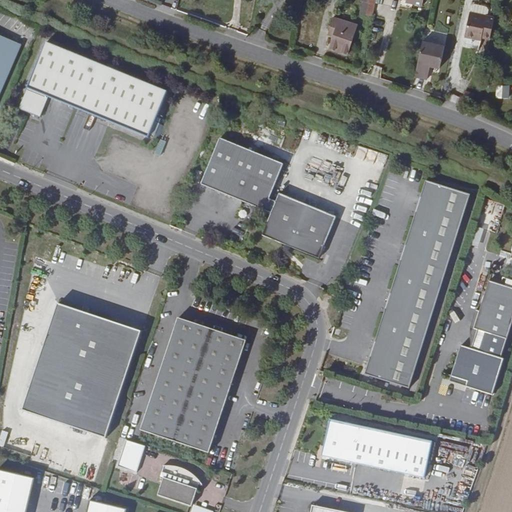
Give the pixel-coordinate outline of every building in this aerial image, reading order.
[(367,16),(369,0),(359,0),(357,14),(367,16)] [(469,43),(474,18),(466,17),(461,41),(469,43)] [(345,34),(349,24),(330,18),(324,34),(330,37),(326,49),(344,55),(350,36),(345,34)] [(473,40),(486,43),(491,22),(474,18),(469,43),(472,43),(473,40)] [(345,34),(350,36),(353,26),(349,24),(345,34)] [(0,87),(21,42),(0,33),(0,87)] [(41,115),(50,95),(150,139),(170,92),(50,39),(20,106),(41,115)] [(418,45),(411,78),(424,81),(426,71),(436,73),(441,50),(418,45)] [(372,66),(371,76),(379,77),(379,66),(372,66)] [(495,98),(510,99),(511,86),(496,85),(495,98)] [(337,212),(279,188),(276,196),(271,207),(265,204),(269,194),(283,159),(219,136),(200,182),(270,210),(261,232),(318,256),(337,212)] [(155,155),(168,158),(172,143),(159,140),(155,155)] [(336,181),(339,167),(311,160),(308,173),(336,181)] [(411,384),(470,190),(426,176),(366,370),(411,384)] [(269,194),(265,204),(271,207),(276,196),(269,194)] [(324,290),(323,292),(332,296),(333,292),(325,288),(324,290)] [(82,312),(58,303),(25,392),(110,425),(141,334),(87,314),(89,309),(84,307),(82,312)] [(247,338),(179,315),(142,424),(210,447),(247,338)] [(460,339),(452,370),(468,375),(467,380),(492,387),(502,351),(460,339)] [(431,436),(331,416),(323,451),(424,471),(431,436)] [(118,438),(115,456),(121,456),(123,439),(118,438)] [(138,473),(144,446),(124,441),(118,468),(138,473)] [(193,504),(200,482),(203,484),(202,480),(201,477),(199,475),(197,473),(194,469),(190,466),(187,464),(183,461),(178,460),(176,459),(174,458),(164,463),(162,470),(165,471),(158,493),(193,504)] [(0,511),(26,511),(33,480),(0,473),(0,511)] [(315,503),(313,511),(358,511),(315,503)]
